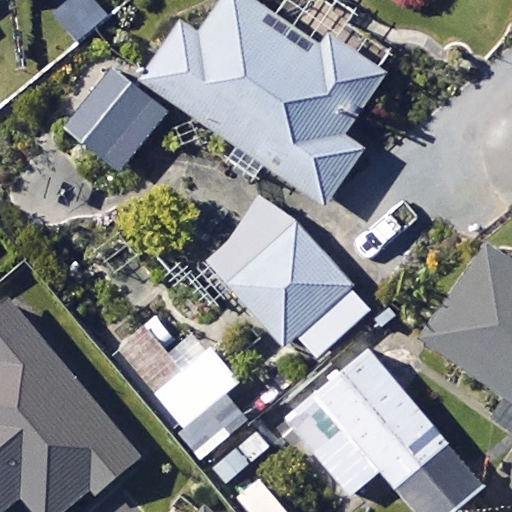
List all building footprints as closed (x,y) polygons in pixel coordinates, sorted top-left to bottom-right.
[(301,0),(284,25),(246,0),(227,0),(202,36),(185,24),(145,83),(328,209),(368,150),(347,136),(395,65),(301,0)] [(168,114),(107,70),(64,129),(125,173),(168,114)] [(209,264),(288,347),(295,340),(317,363),(375,308),(274,202),(209,264)] [(511,260),(491,246),(424,340),(511,402),(511,260)] [(0,511),(10,511),(25,500),(34,511),(75,511),(93,497),(99,504),(142,469),(11,307),(0,316),(0,511)] [(418,511),(460,511),(485,492),(403,390),(417,378),(383,335),(311,392),(345,435),(319,456),(354,498),(386,472),(418,511)] [(243,383),(212,348),(157,397),(188,432),(243,383)]
